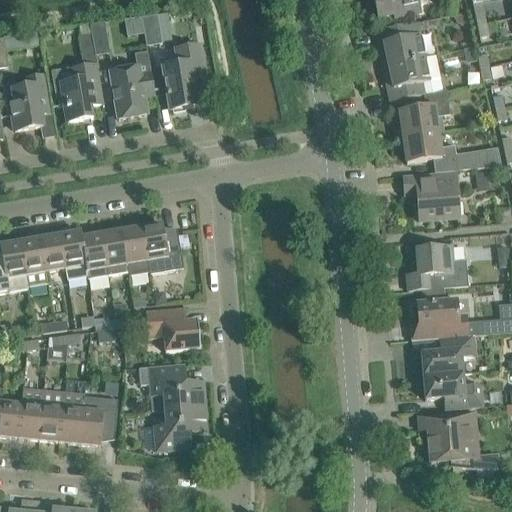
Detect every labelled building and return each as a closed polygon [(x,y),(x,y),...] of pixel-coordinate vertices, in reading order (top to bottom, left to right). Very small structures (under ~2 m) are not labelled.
[(428,0),(373,0),(378,21),(393,18),(394,22),(420,16),(417,3),(428,0)] [(477,28),(486,26),(483,14),(474,16),(477,28)] [(141,20),(146,48),(146,49),(162,46),(157,17),(141,20)] [(91,36),(95,58),(110,55),(104,24),(90,27),(91,36)] [(417,25),(394,30),(375,34),(377,47),(381,46),(382,54),(379,55),(382,69),(425,60),(417,25)] [(488,38),(486,26),(477,28),(479,40),(488,38)] [(95,58),(91,36),(79,38),(83,66),(96,64),(95,58)] [(3,39),(3,40),(0,40),(0,71),(8,70),(5,54),(3,39)] [(162,70),(170,113),(199,108),(196,91),(201,84),(205,83),(199,48),(175,52),(178,67),(162,70)] [(155,99),(151,75),(147,54),(134,56),(137,70),(110,75),(118,122),(146,118),(143,101),(155,99)] [(486,57),(478,59),(480,70),(489,69),(486,57)] [(430,84),(425,60),(382,69),(385,84),(388,83),(390,91),(387,92),(390,104),(424,97),(422,85),(430,84)] [(93,121),(92,118),(91,109),(102,107),(102,109),(104,109),(100,89),(97,67),(70,72),(70,70),(51,73),(55,99),(59,98),(61,109),(63,108),(66,125),(93,121)] [(489,69),(480,70),(483,83),(483,84),(492,82),(489,69)] [(42,129),(40,115),(48,113),(42,76),(25,79),(27,89),(13,92),(15,106),(10,107),(15,134),(42,129)] [(425,111),(399,115),(403,140),(438,136),(436,121),(450,118),(446,94),(423,98),(425,111)] [(495,112),(504,110),(501,98),(492,100),(495,112)] [(504,110),(495,112),(498,125),(507,123),(504,110)] [(441,151),(438,136),(403,140),(407,166),(433,162),(435,176),(458,173),(501,170),(497,151),(456,158),(455,149),(441,151)] [(504,154),(511,152),(511,147),(510,140),(501,142),(504,154)] [(496,173),(483,175),(485,189),(489,193),(498,192),(496,173)] [(419,195),(419,196),(422,223),(456,220),(453,179),(426,181),(427,194),(419,195)] [(150,277),(165,275),(183,271),(177,234),(164,236),(162,227),(141,230),(147,263),(149,276),(150,277)] [(141,230),(121,233),(128,275),(129,279),(149,276),(147,263),(141,230)] [(121,233),(101,236),(108,278),(128,275),(121,233)] [(68,283),(88,279),(80,235),(60,238),(68,283)] [(81,235),(80,235),(88,279),(88,281),(108,278),(101,236),(81,240),(81,235)] [(60,238),(40,242),(47,286),(48,286),(46,274),(65,271),(67,283),(68,283),(60,238)] [(40,242),(20,245),(28,292),(28,291),(28,289),(47,286),(40,242)] [(0,257),(0,296),(28,292),(20,245),(0,248),(0,254),(0,258),(0,257)] [(451,249),(450,249),(416,252),(418,277),(407,278),(408,294),(468,289),(466,263),(453,264),(451,249)] [(508,262),(497,263),(498,271),(509,270),(508,262)] [(165,293),(153,295),(155,307),(167,305),(165,293)] [(145,300),(132,300),(133,309),(145,309),(145,300)] [(475,338),(511,335),(511,308),(500,309),(501,322),(466,325),(466,317),(458,318),(456,302),(416,306),(418,329),(410,330),(412,344),(428,343),(475,339),(475,338)] [(126,307),(113,308),(114,317),(126,316),(126,307)] [(185,311),(150,314),(146,315),(148,342),(156,342),(155,339),(164,338),(165,355),(200,352),(197,324),(186,325),(185,311)] [(81,321),(82,330),(94,328),(93,319),(81,321)] [(110,332),(122,330),(121,322),(108,323),(110,332)] [(67,332),(65,323),(53,325),(55,334),(67,332)] [(42,336),(55,334),(53,325),(41,327),(42,336)] [(0,341),(13,340),(11,326),(0,327),(0,341)] [(114,333),(98,335),(99,345),(115,344),(114,333)] [(79,336),(67,338),(68,347),(80,345),(79,336)] [(49,340),(48,350),(68,347),(67,338),(49,340)] [(477,360),(475,339),(428,343),(429,355),(421,356),(423,379),(462,376),(461,362),(477,360)] [(37,342),(25,344),(27,353),(39,351),(37,342)] [(25,344),(13,346),(15,354),(27,353),(25,344)] [(163,399),(164,413),(205,410),(202,384),(181,386),(179,368),(160,369),(138,372),(140,389),(150,388),(151,400),(163,399)] [(423,379),(425,403),(443,401),(444,413),(475,410),(473,390),(464,390),(462,376),(423,379)] [(23,390),(21,408),(1,406),(0,415),(0,439),(18,441),(23,390)] [(43,392),(23,390),(18,441),(38,443),(42,410),(43,392)] [(42,410),(38,443),(59,445),(62,412),(64,394),(43,392),(42,410)] [(79,447),(82,414),(84,396),(64,394),(62,412),(59,445),(79,447)] [(100,401),(84,399),(85,396),(84,396),(82,414),(79,447),(100,449),(101,440),(114,441),(118,403),(100,401)] [(154,429),(156,455),(192,452),(191,437),(207,436),(205,410),(164,413),(166,428),(154,429)] [(438,418),(416,420),(417,435),(428,434),(430,465),(438,465),(437,460),(444,459),(445,464),(448,464),(449,469),(476,472),(496,474),(497,460),(478,461),(476,442),(474,415),(458,417),(438,418)]
